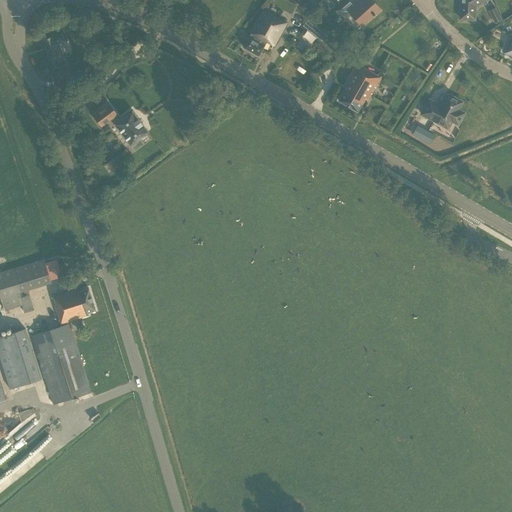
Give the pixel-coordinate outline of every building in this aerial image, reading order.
[(299,0),(289,0),(289,1),(297,5),(303,8),(306,3),(299,0)] [(372,0),(362,0),(355,7),(350,2),(339,12),(346,20),(351,15),(362,27),(381,10),(372,0)] [(463,0),(463,1),(463,6),(461,6),(461,19),(471,19),(471,21),(476,21),(476,16),(475,16),(475,13),(473,13),(473,6),(475,6),(487,0),(463,0)] [(488,11),(495,23),(502,19),(496,7),(488,11)] [(263,10),(250,33),(251,34),(244,48),(259,56),(267,42),(274,46),(287,23),(263,10)] [(328,34),(309,18),(303,26),(322,41),(328,34)] [(65,42),(62,34),(53,37),(53,36),(43,39),(50,60),(54,59),(55,63),(53,63),(55,69),(66,66),(60,44),(65,42)] [(352,38),(347,42),(351,47),(356,43),(352,38)] [(59,72),(62,79),(79,73),(77,65),(59,72)] [(364,68),(363,70),(356,65),(344,87),(346,88),(339,101),(358,112),(365,99),(368,101),(381,78),(364,68)] [(442,106),(429,99),(421,114),(448,128),(452,121),(458,124),(464,114),(458,110),(462,102),(448,95),(442,106)] [(139,139),(148,132),(133,112),(120,121),(115,115),(116,114),(108,103),(93,114),(101,125),(112,117),(117,124),(115,125),(131,145),(132,145),(135,149),(142,144),(139,139)] [(112,160),(106,164),(112,171),(118,167),(112,160)] [(44,259),(0,272),(0,296),(4,310),(20,305),(16,293),(18,293),(24,313),(34,310),(28,290),(51,283),(44,259)] [(88,315),(88,313),(96,310),(89,289),(78,292),(78,289),(54,297),(56,305),(55,305),(62,327),(32,336),(53,404),(91,392),(70,324),(69,322),(88,315)] [(18,331),(0,337),(0,357),(10,390),(34,382),(42,380),(26,329),(18,331)] [(0,443),(0,463),(4,462),(2,455),(17,450),(9,456),(12,460),(48,434),(43,418),(39,413),(42,424),(35,426),(30,429),(28,426),(7,442),(0,443)] [(0,487),(28,464),(20,455),(0,472),(0,487)]
